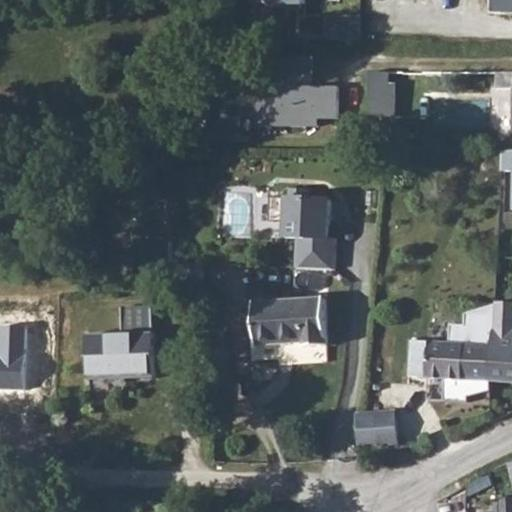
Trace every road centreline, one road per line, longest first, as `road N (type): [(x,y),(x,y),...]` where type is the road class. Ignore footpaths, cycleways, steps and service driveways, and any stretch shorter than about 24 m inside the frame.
road 1 (residential): [(355,511),(314,487),(0,471)]
road 2 (unclassified): [(511,437),(423,477),(370,511)]
